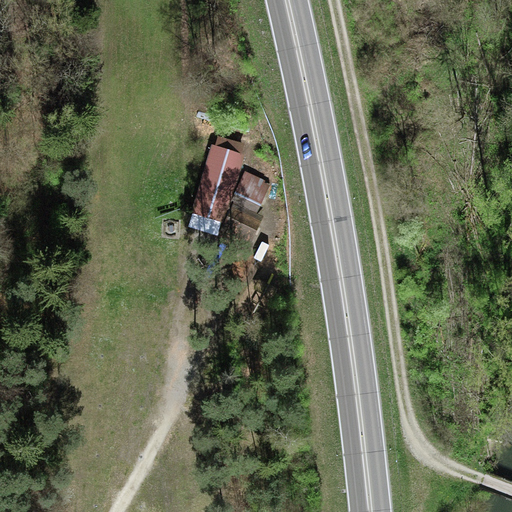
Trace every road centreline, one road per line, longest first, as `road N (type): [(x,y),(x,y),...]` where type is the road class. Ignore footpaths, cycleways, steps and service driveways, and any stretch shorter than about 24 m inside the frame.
road 1 (track): [(511,491),(443,465),(412,437),(334,0)]
road 2 (trunk): [(287,0),(332,223),(369,511)]
road 3 (track): [(112,511),(178,379)]
